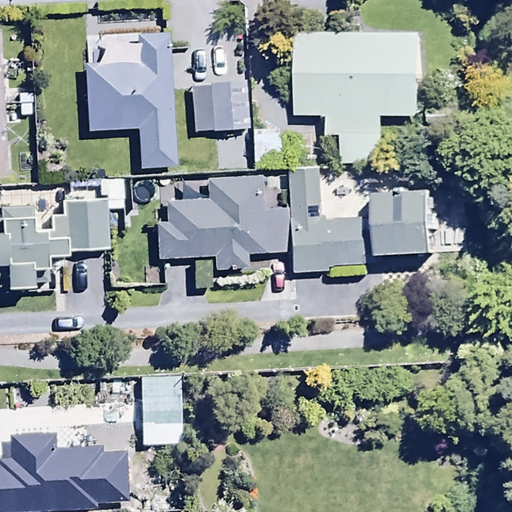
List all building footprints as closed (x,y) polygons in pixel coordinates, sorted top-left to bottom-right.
[(2,34),(0,34),(0,192),(18,192),(18,176),(10,177),(9,150),(5,150),(2,34)] [(296,37),(295,121),(323,122),(322,142),(341,143),(341,170),(379,170),(380,124),(415,124),(416,38),(296,37)] [(82,70),(85,137),(173,133),(168,38),(135,40),(136,67),(82,70)] [(245,84),(188,88),(191,138),(249,134),(245,84)] [(277,137),(277,133),(251,134),(252,169),(286,168),(285,137),(277,137)] [(318,177),(287,178),(288,213),(290,258),(291,279),(327,277),(327,273),(420,269),(420,263),(433,262),(430,198),(366,200),(366,223),(349,223),(349,214),(331,214),(331,203),(319,203),(318,177)] [(290,258),(288,213),(264,214),(262,181),(205,183),(206,203),(162,204),(163,227),(153,227),(154,265),(213,263),(214,276),(246,275),(246,259),(290,258)] [(107,254),(106,214),(122,213),(121,186),(99,186),(100,203),(62,204),(62,220),(51,220),(51,235),(33,235),(33,211),(1,212),(1,223),(0,222),(0,287),(6,288),(6,296),(54,295),(53,273),(66,272),(66,255),(107,254)] [(114,427),(140,427),(140,450),(177,449),(175,382),(139,382),(139,404),(114,404),(114,427)] [(6,433),(7,448),(0,448),(0,494),(96,490),(95,460),(86,460),(86,445),(36,447),(35,432),(6,433)] [(75,498),(75,511),(152,511),(153,510),(172,510),(171,498),(152,499),(152,481),(126,482),(127,497),(75,498)]
